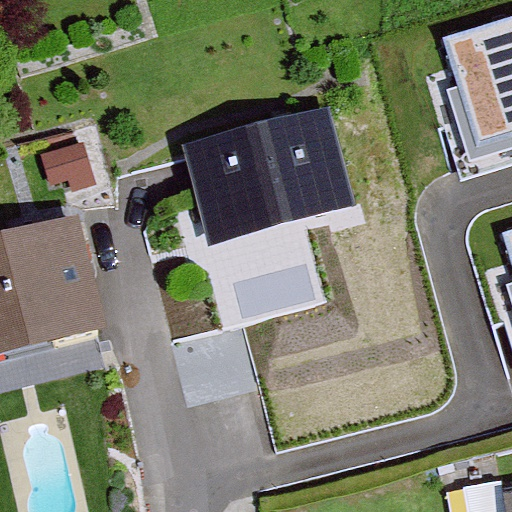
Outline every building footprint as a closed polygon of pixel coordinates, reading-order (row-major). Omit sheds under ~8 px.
[(511,141),(511,22),(443,43),(476,153),(511,141)] [(210,249),(352,215),(331,127),(189,161),(210,249)] [(0,375),(104,347),(72,230),(0,249),(0,375)] [(511,233),(502,237),(511,268),(511,233)] [(496,511),(511,511),(511,489),(493,493),(496,511)]
